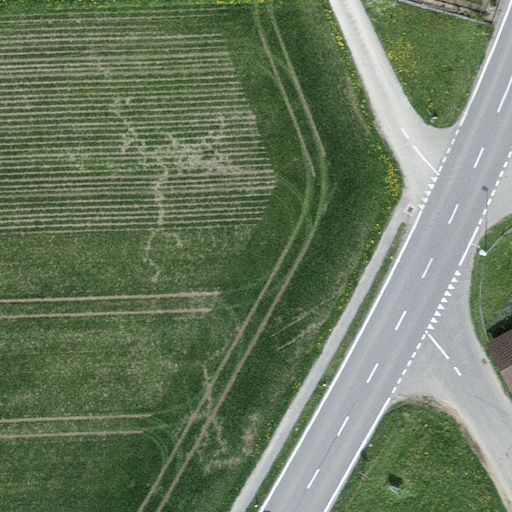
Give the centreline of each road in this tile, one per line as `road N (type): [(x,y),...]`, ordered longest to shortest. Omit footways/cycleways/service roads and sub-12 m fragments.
road 1 (secondary): [(511,77),(405,309)]
road 2 (secondary): [(405,309),(293,511)]
road 3 (unclassified): [(405,309),(511,457)]
